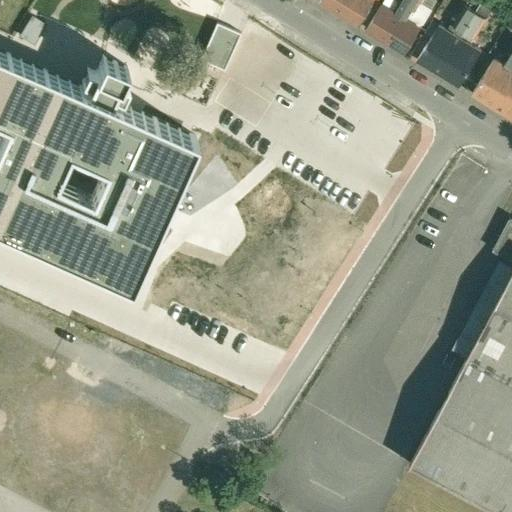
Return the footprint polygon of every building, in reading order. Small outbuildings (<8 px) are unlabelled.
[(5,0),(0,0),(0,21),(18,26),(24,4),(5,0)] [(323,0),(334,6),(334,7),(341,11),(347,0),(323,0)] [(347,0),(341,11),(348,14),(348,15),(359,21),(372,0),(347,0)] [(401,0),(396,9),(384,1),(368,27),(380,34),(386,38),(409,0),(401,0)] [(409,0),(386,38),(393,42),(405,49),(421,23),(408,16),(413,7),(417,9),(421,0),(409,0)] [(440,22),(418,58),(439,71),(477,9),(466,3),(454,23),(460,27),(456,32),(440,22)] [(477,9),(439,71),(460,84),(482,48),(466,38),(469,33),(475,36),(487,16),(477,9)] [(0,222),(131,281),(131,280),(132,279),(131,278),(193,139),(194,140),(195,137),(111,99),(114,93),(122,97),(128,85),(120,81),(126,65),(104,55),(100,63),(92,60),(89,67),(88,67),(83,79),(91,82),(88,90),(0,50),(0,222)] [(511,65),(511,66),(495,56),(473,92),(494,105),(511,76),(511,53),(509,58),(511,59),(511,65)] [(511,76),(494,105),(511,116),(511,76)] [(511,216),(500,236),(511,241),(511,244),(506,255),(511,258),(511,216)] [(511,511),(511,273),(411,463),(504,511),(511,511)]
